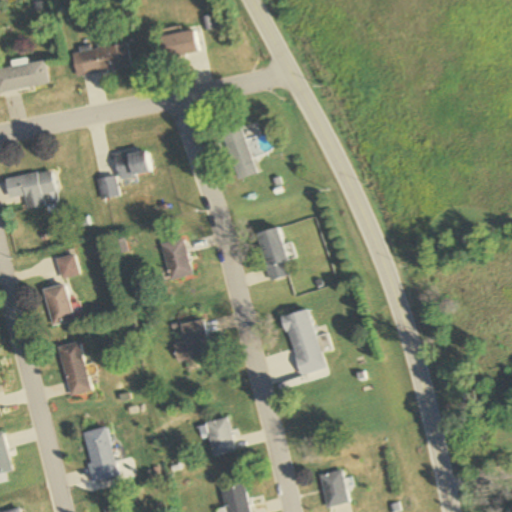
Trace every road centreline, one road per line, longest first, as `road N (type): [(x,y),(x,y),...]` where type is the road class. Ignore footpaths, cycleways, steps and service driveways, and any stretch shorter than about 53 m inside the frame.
road 1 (tertiary): [(449,511),(397,302),(357,196),(249,0)]
road 2 (residential): [(290,511),(183,99)]
road 3 (residential): [(0,131),(289,73)]
road 4 (residential): [(62,511),(0,263)]
